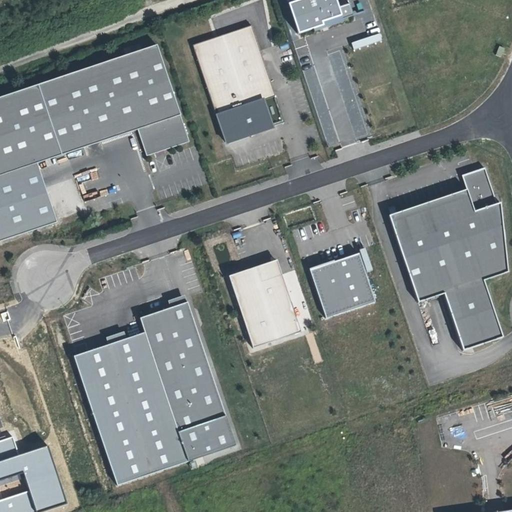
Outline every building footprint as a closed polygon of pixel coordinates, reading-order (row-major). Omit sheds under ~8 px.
[(282,0),(294,37),(353,19),(349,4),(335,8),(332,0),(282,0)] [(224,144),(284,124),(251,27),(192,47),(224,144)] [(506,48),(501,46),(498,55),(502,57),(506,48)] [(156,47),(0,99),(0,176),(137,131),(146,158),(188,143),(156,47)] [(355,48),(346,50),(347,57),(357,55),(355,48)] [(348,60),(352,72),(367,66),(363,55),(348,60)] [(362,118),(351,123),(358,139),(369,135),(362,118)] [(96,178),(108,174),(106,168),(94,171),(96,178)] [(467,191),(389,217),(418,304),(444,295),(463,352),(503,338),(484,282),(508,273),(503,203),(497,205),(485,169),(462,177),(467,191)] [(212,209),(236,198),(233,192),(209,202),(212,209)] [(359,255),(309,272),(325,320),(375,303),(359,255)] [(278,261),(256,268),(261,283),(283,276),(278,261)] [(261,283),(256,268),(230,278),(254,349),(302,332),(283,276),(261,283)] [(189,462),(236,446),(188,304),(141,320),(189,462)]
